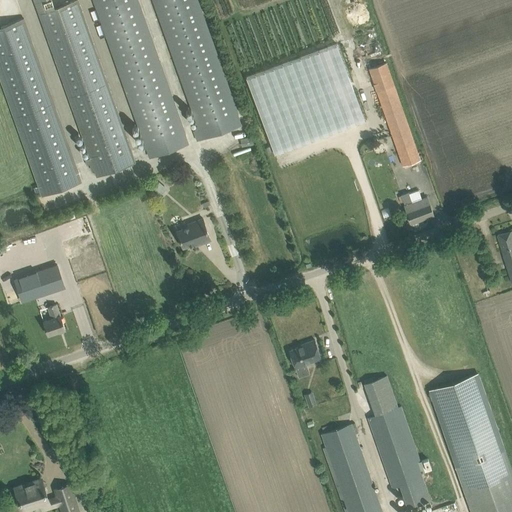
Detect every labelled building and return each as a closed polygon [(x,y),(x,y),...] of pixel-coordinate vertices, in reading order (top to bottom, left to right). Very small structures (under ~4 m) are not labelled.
[(96,177),(111,171),(136,162),(78,0),(73,0),(54,7),(51,0),(33,0),(91,163),(89,164),(91,171),(94,171),(96,177)] [(93,0),(146,147),(149,157),(188,143),(137,0),(93,0)] [(153,0),(199,128),(193,130),(197,140),(241,124),(196,0),(153,0)] [(0,76),(42,195),(81,181),(23,18),(0,26),(0,76)] [(248,78),(274,157),(365,126),(338,47),(248,78)] [(369,69),(377,91),(403,165),(420,159),(394,85),(386,63),(369,69)] [(253,144),(250,126),(244,127),(245,129),(246,129),(247,138),(240,139),(242,146),(253,144)] [(154,187),(153,188),(159,194),(165,187),(159,181),(158,183),(154,187)] [(406,210),(408,214),(411,223),(434,215),(429,201),(427,197),(422,198),(418,190),(409,193),(408,192),(401,195),(406,209),(406,210)] [(211,240),(207,230),(203,218),(193,222),(194,224),(177,230),(183,247),(200,241),(201,243),(211,240)] [(511,230),(498,234),(500,244),(511,283),(511,282),(511,230)] [(57,264),(14,279),(22,301),(65,287),(57,264)] [(44,321),(45,325),(48,335),(65,329),(61,315),(60,315),(57,304),(48,307),(52,318),(44,321)] [(296,369),(296,368),(307,365),(306,363),(321,357),(315,339),(304,343),(305,344),(289,350),(296,369)] [(505,449),(490,405),(478,372),(460,379),(428,390),(455,467),(466,497),(470,511),(511,511),(511,468),(505,449)] [(401,405),(398,407),(387,375),(364,383),(375,415),(368,417),(372,427),(393,488),(400,485),(408,508),(430,500),(426,489),(421,473),(425,472),(417,450),(401,405)] [(312,392),(304,395),(308,407),(316,404),(312,392)] [(355,433),(352,424),(351,423),(341,427),(322,433),(325,443),(326,445),(323,446),(345,511),(381,511),(355,433)] [(86,480),(77,459),(73,460),(75,465),(72,467),(75,475),(78,473),(82,482),(86,480)] [(25,483),(15,487),(18,496),(21,505),(23,509),(41,503),(41,502),(43,509),(60,503),(62,511),(78,511),(70,485),(55,489),(58,496),(49,499),(42,477),(25,483)]
